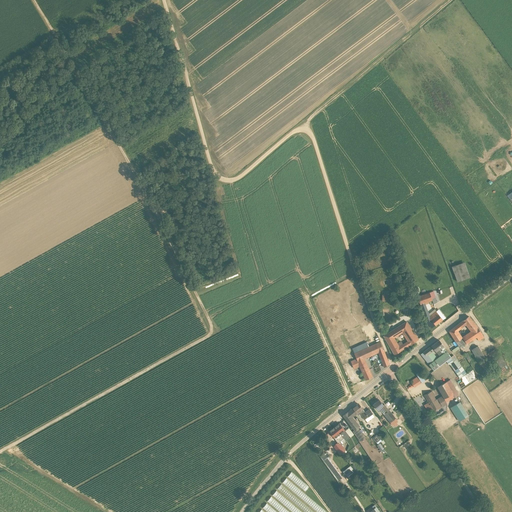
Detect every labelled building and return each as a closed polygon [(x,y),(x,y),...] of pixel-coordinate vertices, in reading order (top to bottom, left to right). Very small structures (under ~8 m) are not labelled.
[(469,277),(464,262),(451,266),(456,282),(469,277)] [(346,285),(350,293),(355,291),(351,283),(346,285)] [(432,328),(435,325),(442,320),(436,311),(429,316),(424,303),(432,300),(429,292),(417,297),(420,305),(427,322),(432,328)] [(460,348),(481,334),(477,327),(469,316),(449,332),(460,348)] [(414,342),(418,339),(406,322),(384,336),(394,354),(406,347),(414,342)] [(350,325),(336,331),(343,346),(356,340),(350,325)] [(434,370),(446,361),(449,365),(450,364),(460,378),(466,373),(453,354),(449,349),(447,352),(443,346),(439,340),(421,354),(434,370)] [(359,366),(366,380),(372,377),(364,359),(378,352),(384,367),(389,364),(380,342),(369,347),(367,342),(352,349),(356,359),(351,362),(354,369),(359,366)] [(478,362),(485,358),(477,345),(471,349),(478,362)] [(500,355),(492,360),(498,370),(507,365),(500,355)] [(488,358),(480,363),(483,367),(491,363),(488,358)] [(473,369),(463,376),(467,383),(478,377),(473,369)] [(499,376),(496,372),(488,376),(491,381),(499,376)] [(446,382),(455,397),(460,394),(451,379),(446,382)] [(432,390),(424,395),(434,411),(456,400),(455,397),(446,382),(438,387),(444,399),(446,402),(440,405),(437,399),(435,401),(433,397),(435,396),(432,390)] [(382,412),(384,414),(392,426),(394,424),(396,426),(398,425),(396,423),(398,421),(384,404),(383,405),(379,400),(373,405),(377,410),(378,409),(381,413),(382,412)] [(468,416),(466,412),(460,402),(450,408),(459,422),(468,416)] [(351,410),(355,415),(358,413),(364,420),(373,413),(369,409),(365,412),(358,404),(351,410)] [(343,415),(355,430),(355,429),(360,426),(352,417),(355,415),(351,410),(343,415)] [(340,433),(346,441),(350,437),(339,423),(334,427),(339,434),(340,433)] [(339,434),(334,427),(329,432),(336,440),(335,440),(338,443),(334,446),(341,454),(346,450),(341,445),(346,441),(340,433),(339,434)] [(360,441),(363,439),(355,429),(355,430),(353,431),(360,441)] [(377,434),(372,438),(376,443),(377,443),(378,444),(382,441),(377,434)] [(380,443),(377,445),(382,453),(385,450),(380,443)] [(321,457),(323,461),(330,456),(327,452),(321,457)] [(356,460),(352,455),(347,458),(351,464),(356,460)] [(345,475),(346,474),(352,470),(353,469),(350,466),(343,472),(345,475)] [(291,471),(287,476),(304,491),(309,486),(291,471)] [(327,511),(285,478),(281,483),(317,511),(327,511)] [(314,511),(279,485),(275,490),(303,511),(314,511)] [(290,511),(301,511),(275,491),(271,496),(290,511)] [(289,511),(270,496),(266,502),(278,511),(289,511)]
